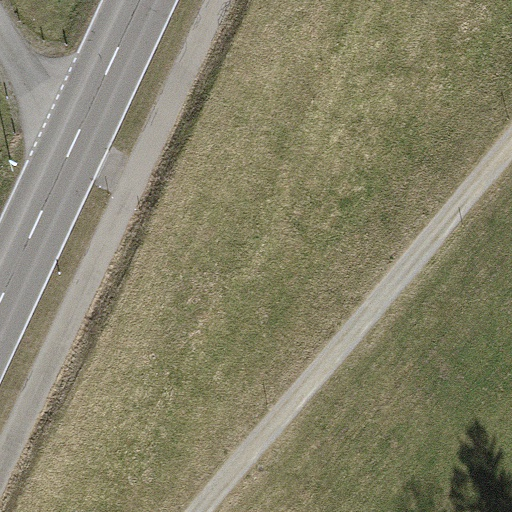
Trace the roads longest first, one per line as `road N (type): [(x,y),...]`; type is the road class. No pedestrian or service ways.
road 1 (track): [(511,148),(206,511)]
road 2 (secondary): [(0,307),(143,0)]
road 3 (track): [(75,145),(0,40)]
